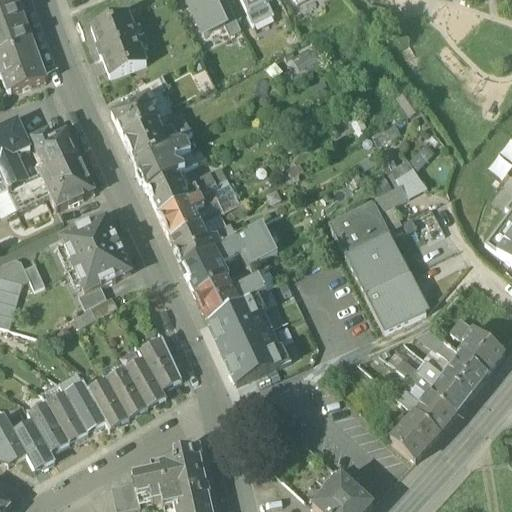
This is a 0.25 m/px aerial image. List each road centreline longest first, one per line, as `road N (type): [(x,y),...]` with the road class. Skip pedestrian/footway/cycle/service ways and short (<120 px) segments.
road 1 (residential): [(45,9),(192,342),(215,416)]
road 2 (residential): [(32,511),(215,416)]
road 3 (secondary): [(402,511),(511,384)]
